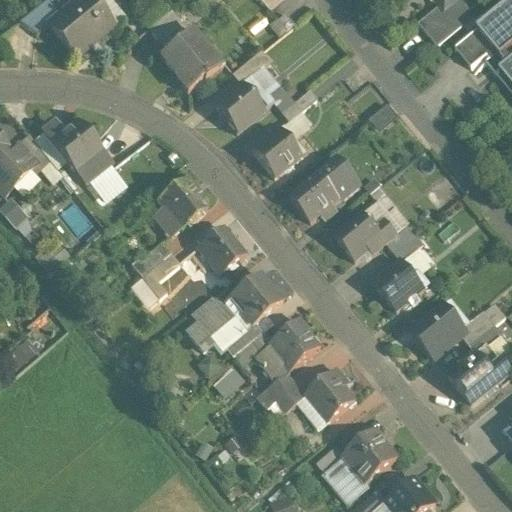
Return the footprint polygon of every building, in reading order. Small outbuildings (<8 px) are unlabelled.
[(81,0),(58,19),(48,27),(49,29),(76,62),(122,23),(103,0),(81,0)] [(283,0),(257,0),(268,13),(283,0)] [(426,0),(430,5),(434,5),(436,3),(440,9),(444,13),(459,1),(460,0),(426,0)] [(459,1),(444,13),(440,9),(418,27),(437,50),(474,20),(459,1)] [(46,4),(19,26),(36,39),(49,29),(48,27),(58,19),(46,4)] [(511,64),(511,65),(505,58),(511,52),(511,4),(476,34),(477,35),(478,36),(500,63),(501,62),(506,69),(499,76),(511,92),(511,64)] [(190,38),(172,16),(150,34),(168,56),(190,38)] [(295,27),(287,18),(278,25),(286,35),(295,27)] [(477,35),(455,53),(471,73),(487,60),(490,57),(475,39),(478,36),(477,35)] [(500,63),(478,36),(475,39),(490,57),(487,60),(496,71),(495,72),(499,76),(506,69),(501,62),(500,63)] [(202,51),(190,37),(190,38),(168,56),(161,62),(177,82),(175,83),(187,98),(202,86),(204,88),(216,77),(198,55),(202,51)] [(242,83),(251,95),(280,76),(272,63),(242,83)] [(293,108),(277,89),(265,99),(281,118),(293,108)] [(243,91),(216,113),(238,139),(264,117),(243,91)] [(397,119),(387,108),(372,122),(381,133),(397,119)] [(111,168),(78,128),(51,150),(84,190),(111,168)] [(301,163),(279,135),(253,155),(275,183),(301,163)] [(10,159),(0,147),(0,173),(13,161),(10,159)] [(17,152),(10,159),(13,161),(0,173),(0,198),(5,203),(36,173),(17,152)] [(360,191),(338,164),(319,180),(327,190),(339,204),(345,204),(360,191)] [(327,190),(319,180),(291,203),(311,227),(321,219),(326,225),(337,216),(333,210),(339,204),(327,190)] [(206,217),(183,189),(158,210),(180,238),(206,217)] [(365,221),(337,242),(355,265),(370,254),(373,258),(396,240),(386,226),(376,234),(365,221)] [(223,235),(198,255),(220,282),(245,262),(223,235)] [(414,239),(393,257),(400,267),(401,266),(402,267),(423,250),(414,239)] [(161,251),(140,268),(149,278),(169,261),(161,251)] [(149,278),(148,278),(157,289),(178,272),(169,261),(149,278)] [(402,267),(401,266),(400,267),(373,289),(396,317),(408,306),(413,311),(419,306),(415,301),(429,289),(421,280),(416,284),(402,267)] [(260,281),(233,303),(247,321),(244,323),(252,333),(288,304),(278,292),(273,296),(260,281)] [(210,304),(192,320),(200,330),(218,314),(210,304)] [(200,330),(188,339),(204,358),(213,351),(220,359),(227,353),(226,352),(241,340),(242,342),(248,336),(252,333),(244,323),(243,323),(229,306),(218,314),(200,330)] [(465,337),(443,310),(415,333),(424,344),(421,347),(434,364),(461,341),(466,338),(465,337)] [(504,321),(497,312),(486,320),(494,329),(504,321)] [(484,320),(465,337),(466,338),(461,341),(468,351),(494,329),(486,320),(482,316),(481,317),(484,320)] [(298,327),(270,348),(288,370),(277,379),(280,383),(291,374),(293,376),(320,354),(298,327)] [(494,329),(468,351),(475,360),(476,359),(487,350),(488,352),(503,340),(494,329)] [(242,342),(241,340),(226,352),(227,353),(234,362),(255,345),(248,336),(242,342)] [(22,349),(3,365),(12,376),(32,360),(40,352),(31,341),(22,349)] [(488,352),(487,350),(476,359),(488,374),(499,365),(488,352)] [(209,358),(199,368),(209,379),(219,369),(209,358)] [(475,360),(448,382),(470,408),(498,386),(509,377),(499,365),(488,374),(476,359),(475,360)] [(232,369),(213,388),(226,402),(245,383),(232,369)] [(338,373),(306,399),(329,427),(355,406),(344,393),(350,388),(338,373)] [(280,383),(267,394),(276,405),(295,389),(288,380),(293,376),(291,374),(280,383)] [(295,389),(276,405),(286,417),(306,402),(295,389)] [(344,460),(343,461),(345,463),(366,490),(366,489),(398,464),(374,435),(344,460)] [(336,451),(316,468),(317,469),(326,479),(326,480),(345,463),(343,461),(344,460),(336,451)] [(366,490),(345,463),(326,480),(326,479),(324,481),(347,510),(369,493),(366,489),(366,490)] [(326,479),(317,469),(309,477),(317,486),(324,481),(326,479)] [(415,485),(387,507),(391,511),(432,511),(436,510),(415,485)]
